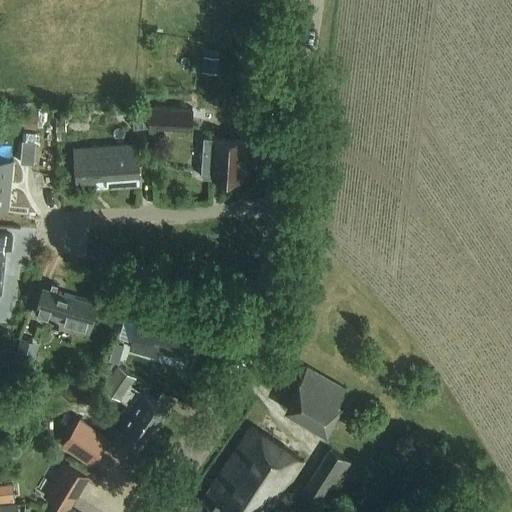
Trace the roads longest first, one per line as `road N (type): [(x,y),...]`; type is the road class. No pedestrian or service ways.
road 1 (tertiary): [(156,511),(250,359),(285,204)]
road 2 (residential): [(50,225),(285,204)]
road 3 (tertiary): [(285,204),(312,0)]
